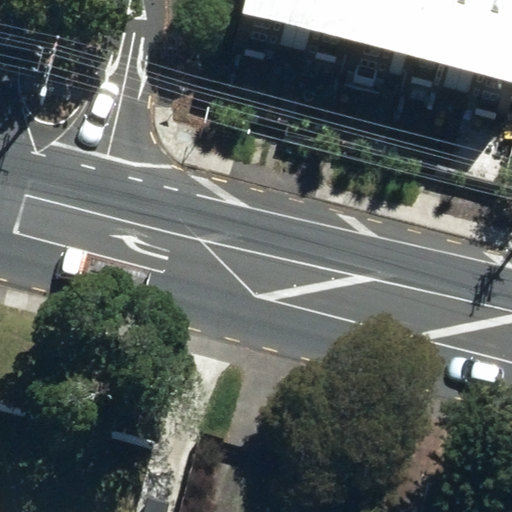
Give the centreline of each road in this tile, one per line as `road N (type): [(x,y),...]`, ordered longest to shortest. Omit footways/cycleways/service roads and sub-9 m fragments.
road 1 (secondary): [(511,303),(95,192)]
road 2 (residential): [(136,0),(95,192)]
